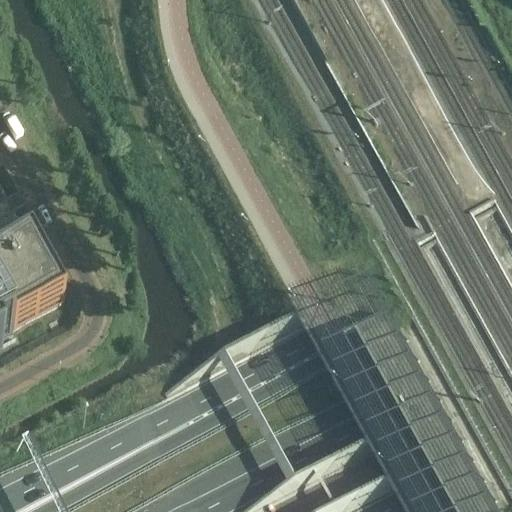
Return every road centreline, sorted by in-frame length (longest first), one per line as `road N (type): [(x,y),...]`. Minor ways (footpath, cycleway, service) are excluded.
road 1 (motorway): [(511,231),(0,506)]
road 2 (motorway): [(511,255),(44,511)]
road 3 (motorway): [(511,343),(198,511)]
road 4 (unclassified): [(0,389),(84,341),(97,315),(94,295),(0,126)]
road 5 (motorway): [(295,511),(511,397)]
road 6 (motorway): [(381,511),(511,441)]
